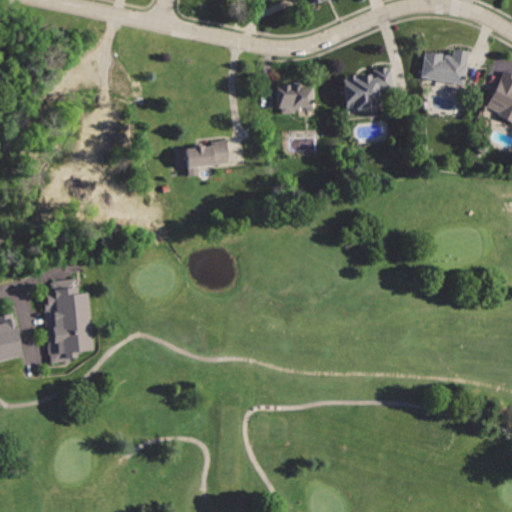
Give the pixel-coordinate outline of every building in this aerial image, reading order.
[(427,50),(421,80),(465,88),(472,50),(455,47),(453,55),(427,50)] [(343,75),(348,110),(381,106),(379,93),(392,91),(389,69),(343,75)] [(511,75),(504,71),(485,107),(511,120),(511,75)] [(280,82),(280,113),(296,113),(296,108),(315,108),(315,82),(280,82)] [(184,145),(188,170),(231,164),(228,140),(184,145)] [(42,296),(53,362),(72,359),(70,347),(96,343),(87,289),(42,296)] [(0,320),(0,356),(22,351),(14,317),(0,320)]
